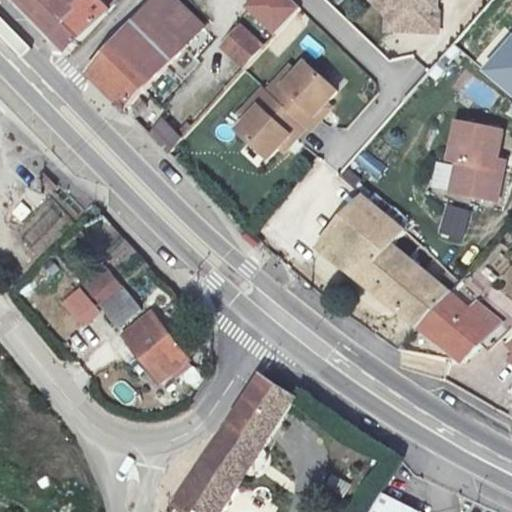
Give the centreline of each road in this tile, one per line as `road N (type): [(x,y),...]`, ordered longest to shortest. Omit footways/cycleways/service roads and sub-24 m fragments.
road 1 (primary): [(279,315),(40,90)]
road 2 (primary): [(511,470),(411,411),(279,315)]
road 3 (residential): [(137,447),(187,434),(201,422),(279,315)]
road 4 (residential): [(0,314),(83,419),(137,447)]
road 5 (unclassified): [(131,0),(40,90)]
